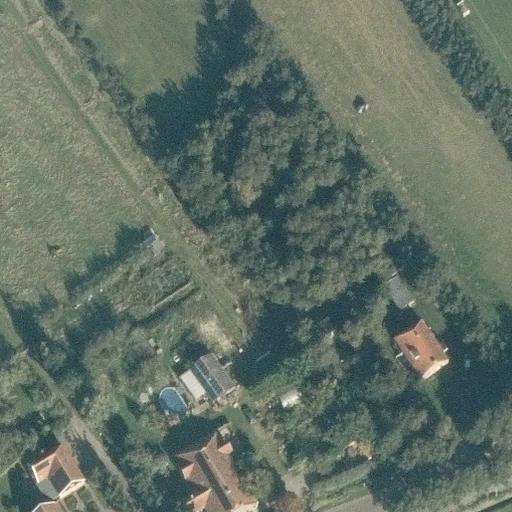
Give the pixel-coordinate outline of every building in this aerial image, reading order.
[(243,101),(262,121),(273,111),(253,91),(243,101)] [(388,269),(372,280),(378,290),(395,278),(388,269)] [(383,291),(399,314),(412,305),(397,282),(383,291)] [(338,317),(335,313),(327,319),(329,322),(313,334),(320,344),(351,323),(344,313),(338,317)] [(394,344),(421,384),(447,366),(441,357),(446,354),(443,348),(438,351),(421,326),(394,344)] [(234,391),(210,358),(188,374),(212,407),(234,391)] [(259,388),(293,371),(287,359),(253,375),(259,388)] [(285,412),(312,396),(302,380),(275,396),(285,412)] [(252,511),(257,510),(243,486),(246,484),(217,434),(185,453),(183,448),(175,453),(177,457),(170,461),(192,499),(178,507),(181,511),(252,511)] [(59,501),(83,486),(60,450),(26,471),(37,487),(47,481),(59,501)]
